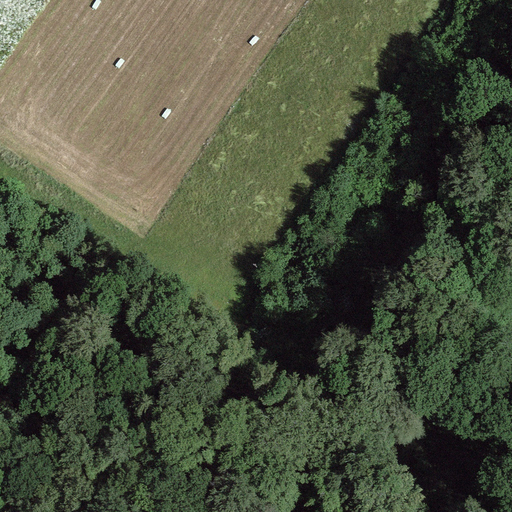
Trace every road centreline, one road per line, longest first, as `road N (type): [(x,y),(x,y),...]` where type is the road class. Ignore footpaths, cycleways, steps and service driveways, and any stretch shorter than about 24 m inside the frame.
road 1 (track): [(345,511),(333,431),(464,217),(511,102)]
road 2 (track): [(118,279),(0,434)]
